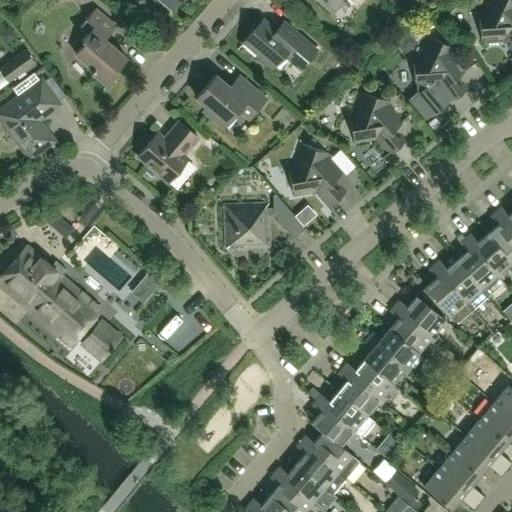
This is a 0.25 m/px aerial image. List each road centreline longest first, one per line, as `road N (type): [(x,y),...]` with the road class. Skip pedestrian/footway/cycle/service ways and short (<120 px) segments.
road 1 (residential): [(255,332),(511,120)]
road 2 (residential): [(255,332),(164,231),(95,173),(79,170)]
road 3 (residential): [(79,170),(227,0)]
road 4 (residential): [(229,506),(287,441),(283,371),(255,332)]
